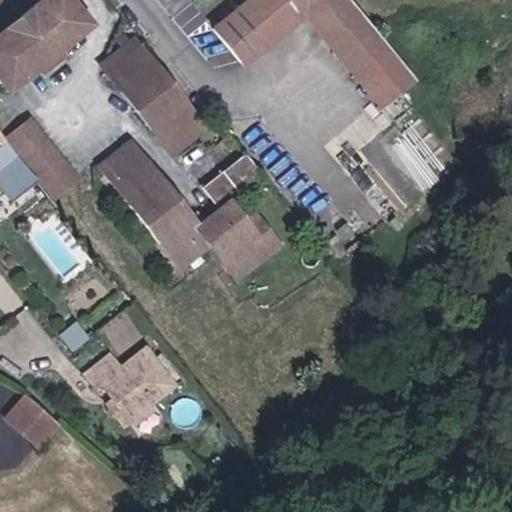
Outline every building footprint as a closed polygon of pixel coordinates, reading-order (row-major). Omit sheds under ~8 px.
[(39,0),(18,17),(0,30),(0,80),(7,90),(35,68),(45,80),(70,60),(60,48),(87,27),(66,0),(39,0)] [(319,0),(244,0),(206,31),(239,69),(296,19),(319,0)] [(342,0),(319,0),(296,19),(375,109),(411,82),(342,0)] [(135,42),(95,65),(170,162),(204,133),(135,42)] [(70,178),(27,119),(5,135),(49,194),(70,178)] [(0,139),(0,193),(9,205),(36,184),(0,139)] [(266,185),(241,155),(197,188),(210,208),(196,219),(151,162),(146,166),(127,144),(93,167),(111,193),(120,203),(131,217),(137,225),(149,239),(163,258),(174,271),(205,249),(232,283),(275,249),(265,229),(262,234),(258,238),(233,207),(266,185)] [(114,355),(91,374),(102,387),(106,383),(122,402),(117,406),(132,424),(181,383),(150,346),(125,367),(114,355)] [(313,361),(304,369),(313,379),(322,371),(313,361)] [(41,445),(60,421),(27,395),(8,420),(41,445)]
